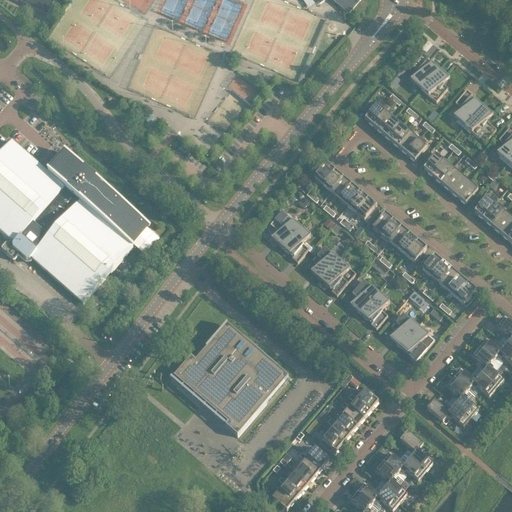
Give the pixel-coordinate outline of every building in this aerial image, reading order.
[(16,0),(46,15),(54,0),(16,0)] [(317,0),(319,2),(322,0),(334,0),(349,12),(358,0),(317,0)] [(421,90),(438,69),(431,63),(430,64),(426,61),(428,58),(423,54),(411,67),(419,73),(410,81),(421,90)] [(401,68),(397,73),(402,78),(406,72),(401,68)] [(449,78),(442,73),(438,69),(421,90),(436,103),(447,89),(442,85),(449,78)] [(464,127),(481,106),(474,100),(473,101),(470,97),(472,95),(466,90),(455,104),(462,110),(453,117),(464,127)] [(364,119),(373,126),(389,107),(381,100),(375,107),(370,103),(363,110),(368,114),(364,119)] [(492,115),(486,109),(481,106),(464,127),(484,144),(496,130),(485,121),(492,115)] [(393,119),(385,112),(373,126),(381,133),(393,119)] [(393,119),(381,133),(389,140),(402,126),(393,119)] [(402,126),(389,140),(398,147),(410,133),(402,126)] [(507,163),(511,157),(511,129),(509,127),(498,140),(505,146),(496,154),(507,163)] [(419,140),(410,133),(398,147),(406,155),(419,140)] [(427,147),(419,140),(406,155),(414,162),(427,147)] [(67,153),(49,174),(11,141),(0,153),(0,231),(11,241),(9,243),(5,243),(1,248),(1,250),(12,260),(14,260),(18,256),(18,252),(20,250),(24,249),(25,253),(30,258),(83,304),(133,247),(130,245),(131,243),(146,225),(147,226),(148,224),(67,153)] [(444,161),(436,154),(433,152),(424,163),(426,165),(423,169),(431,176),(444,161)] [(482,162),(486,157),(482,153),(475,160),(478,163),(480,161),(482,162)] [(452,168),(444,161),(431,176),(440,183),(452,168)] [(335,171),(326,164),(314,178),(322,185),(335,171)] [(461,175),(452,168),(440,183),(448,190),(461,175)] [(343,178),(335,171),(322,185),(331,192),(343,178)] [(457,197),(469,183),(461,175),(448,190),(457,197)] [(351,185),(343,178),(331,192),(339,200),(351,185)] [(477,190),(469,183),(457,197),(465,204),(477,190)] [(351,185),(339,200),(347,207),(360,192),(351,185)] [(479,205),(474,212),(482,219),(499,199),(488,190),(477,203),(479,205)] [(360,192),(347,207),(356,214),(368,199),(360,192)] [(309,202),(303,197),(298,203),(304,208),(309,202)] [(368,199),(356,214),(364,221),(376,206),(368,199)] [(499,199),(482,219),(491,226),(503,211),(505,208),(497,201),(499,199)] [(499,233),(511,218),(503,211),(491,226),(499,233)] [(271,239),(282,248),(299,227),(281,212),(270,225),(278,233),(271,239)] [(372,227),(380,235),(393,220),(384,213),(372,227)] [(334,222),(328,217),(323,223),(329,228),(334,222)] [(511,234),(511,218),(499,233),(507,240),(511,234)] [(380,235),(389,242),(400,228),(401,227),(393,220),(380,235)] [(344,231),(336,224),(331,229),(340,237),(344,231)] [(299,227),(282,248),(289,254),(290,253),(293,256),(291,259),(297,264),(308,250),(301,244),(310,236),(299,227)] [(401,227),(400,228),(389,242),(397,249),(410,234),(401,227)] [(405,256),(418,241),(410,234),(397,249),(405,256)] [(418,241),(405,256),(414,263),(426,248),(418,241)] [(316,248),(311,253),(314,255),(322,246),(319,244),(316,248)] [(310,272),(321,281),(339,261),(323,248),(312,261),(318,266),(310,272)] [(422,269),(430,277),(442,262),(434,255),(422,269)] [(379,263),(374,259),(370,263),(375,268),(379,263)] [(339,261),(321,281),(328,287),(329,286),(333,290),(331,292),(336,297),(355,275),(339,261)] [(442,262),(430,277),(438,284),(451,269),(442,262)] [(451,269),(438,284),(447,291),(459,276),(451,269)] [(459,276),(447,291),(455,298),(468,283),(459,276)] [(350,305),(361,315),(378,294),(363,281),(352,295),(357,299),(350,305)] [(476,290),(468,283),(455,298),(466,307),(474,298),(471,296),(476,290)] [(415,291),(409,298),(424,310),(430,303),(421,296),(415,291)] [(378,294),(361,315),(368,321),(369,320),(372,323),(370,325),(376,330),(387,317),(380,310),(389,303),(378,294)] [(439,312),(434,307),(430,313),(435,317),(439,312)] [(389,339),(400,348),(417,327),(402,314),(391,328),(396,333),(389,339)] [(511,324),(504,318),(496,327),(505,334),(503,336),(509,342),(510,342),(511,338),(511,324)] [(243,339),(226,325),(195,361),(190,357),(172,378),(171,377),(169,379),(237,437),(288,378),(276,368),(277,367),(243,338),(243,339)] [(417,327),(400,348),(407,354),(408,353),(412,356),(410,359),(415,363),(427,350),(419,344),(428,336),(417,327)] [(500,341),(506,346),(511,351),(511,338),(510,342),(509,342),(503,336),(500,341)] [(502,350),(496,345),(494,347),(485,340),(478,348),(493,362),(497,357),(502,350)] [(496,345),(502,350),(497,357),(503,362),(505,360),(511,366),(511,351),(506,346),(500,341),(496,345)] [(478,367),(484,372),(489,366),(490,366),(493,362),(478,348),(470,357),(480,365),(478,367)] [(474,371),(496,389),(503,381),(494,373),(496,371),(490,366),(489,366),(484,372),(478,367),(474,371)] [(459,370),(452,378),(468,392),(472,387),(471,387),(477,381),(470,375),(469,378),(459,370)] [(471,387),(472,387),(477,393),(479,390),(488,398),(496,389),(474,371),(470,375),(477,381),(471,387)] [(468,392),(452,378),(445,387),(454,395),(452,397),(458,402),(464,396),(470,401),(474,397),(468,392)] [(356,399),(371,411),(378,402),(363,390),(356,399)] [(452,397),(448,401),(470,420),(478,411),(468,403),(470,401),(464,396),(458,402),(452,397)] [(356,399),(349,407),(364,419),(371,411),(356,399)] [(426,409),(442,422),(446,418),(446,417),(451,411),(445,406),(443,408),(434,400),(426,409)] [(463,428),(470,420),(448,401),(445,406),(451,411),(446,417),(446,418),(452,423),(454,421),(463,428)] [(341,406),(346,410),(342,415),(357,428),(364,419),(349,407),(344,403),(341,406)] [(322,412),(316,418),(320,421),(322,418),(325,415),(322,412)] [(350,436),(357,428),(342,415),(335,423),(350,436)] [(308,429),(305,431),(308,434),(309,435),(313,429),(315,430),(320,425),(315,420),(311,424),(308,429)] [(328,432),(343,444),(350,436),(335,423),(328,432)] [(335,453),(343,444),(328,432),(321,440),(335,453)] [(423,445),(407,432),(399,441),(409,448),(407,451),(413,456),(419,449),(419,450),(423,445)] [(314,448),(307,457),(321,469),(329,461),(314,448)] [(425,473),(432,465),(423,457),(425,455),(419,450),(419,449),(413,456),(407,451),(403,455),(409,460),(425,473)] [(286,454),(281,459),(286,463),(291,458),(286,454)] [(403,481),(407,476),(400,471),(406,465),(405,464),(399,459),(398,462),(388,454),(381,462),(397,476),(403,481)] [(300,465),(314,478),(321,469),(307,457),(300,465)] [(425,473),(409,460),(405,464),(406,465),(400,471),(407,476),(408,474),(418,482),(425,473)] [(393,480),(397,476),(381,462),(374,471),(383,479),(381,481),(387,486),(393,480)] [(293,473),(307,486),(314,478),(300,465),(293,473)] [(293,473),(286,482),(300,494),(307,486),(293,473)] [(378,485),(399,504),(407,495),(397,487),(399,485),(393,480),(387,486),(381,481),(378,485)] [(279,490),(293,502),(300,494),(286,482),(279,490)] [(363,484),(356,493),(377,511),(381,507),(375,501),(380,495),(374,490),(372,492),(363,484)] [(391,511),(392,511),(399,504),(378,485),(374,490),(380,495),(375,501),(381,507),(383,504),(391,511)] [(271,498),(286,511),(293,502),(279,490),(271,498)] [(376,511),(377,511),(356,493),(348,501),(357,509),(356,511),(365,511),(367,510),(369,511),(376,511)]
